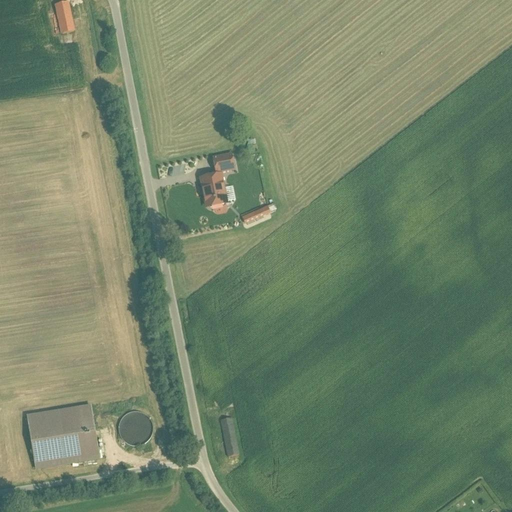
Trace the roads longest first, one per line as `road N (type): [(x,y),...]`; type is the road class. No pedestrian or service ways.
road 1 (unclassified): [(113,0),(205,460)]
road 2 (unclassified): [(205,460),(0,493)]
